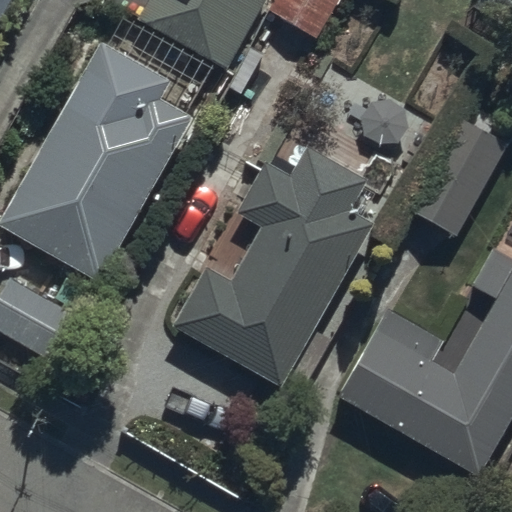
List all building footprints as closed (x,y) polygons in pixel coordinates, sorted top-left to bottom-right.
[(146,0),(140,11),(232,60),(264,0),(146,0)] [(346,0),(269,0),(268,2),(327,35),(346,0)] [(172,69),(100,29),(0,210),(0,213),(102,269),(193,106),(161,88),(172,69)] [(509,135),(456,106),(407,195),(460,224),(509,135)] [(332,332),(315,322),(376,213),(352,200),(369,169),(308,136),(292,165),(271,154),(244,203),(267,215),(236,271),(209,256),(177,313),(287,374),(293,363),(310,372),(332,332)] [(389,296),(340,383),(479,463),(511,404),(511,244),(497,236),(475,275),(498,288),(457,361),(434,348),(445,328),(389,296)] [(9,271),(0,286),(0,321),(58,355),(82,313),(9,271)]
